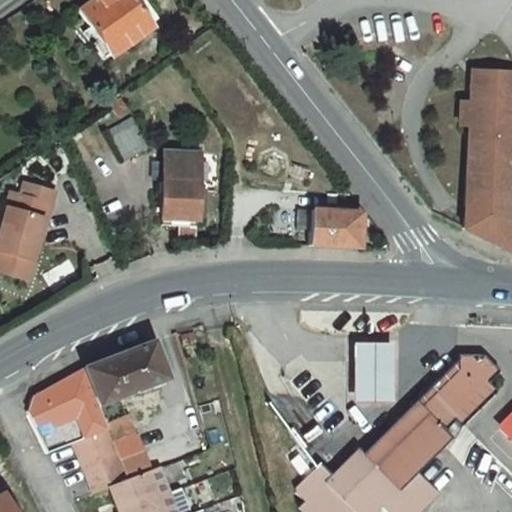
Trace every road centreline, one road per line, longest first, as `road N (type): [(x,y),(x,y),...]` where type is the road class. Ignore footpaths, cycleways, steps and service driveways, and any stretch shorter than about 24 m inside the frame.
road 1 (secondary): [(421,284),(179,284),(105,305),(0,360)]
road 2 (secondary): [(434,261),(231,0)]
road 3 (unknown): [(489,18),(439,56),(410,109),(409,142),(432,194)]
